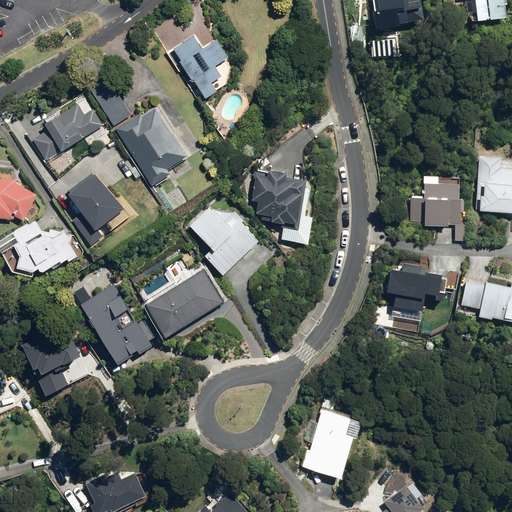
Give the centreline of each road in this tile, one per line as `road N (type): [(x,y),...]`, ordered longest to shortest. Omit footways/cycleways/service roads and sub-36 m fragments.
road 1 (residential): [(323,0),(362,226),(332,320),(286,371)]
road 2 (tertiary): [(154,0),(0,96)]
road 3 (residential): [(253,437),(233,441),(212,431),(209,391),(232,376),(286,371)]
